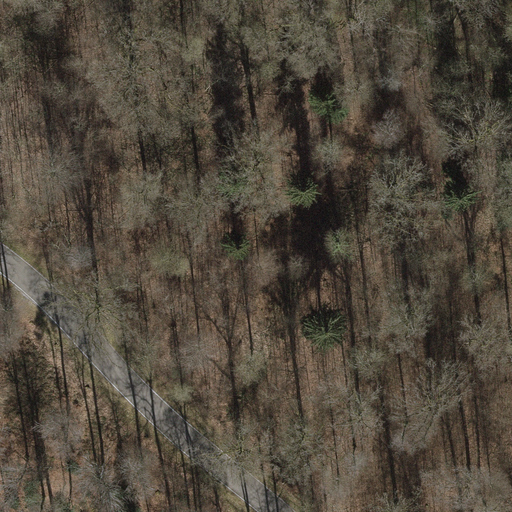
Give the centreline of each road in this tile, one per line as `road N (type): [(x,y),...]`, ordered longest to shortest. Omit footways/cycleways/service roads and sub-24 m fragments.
road 1 (unclassified): [(0,262),(138,395),(279,511)]
road 2 (motorway): [(511,277),(436,379),(372,511)]
